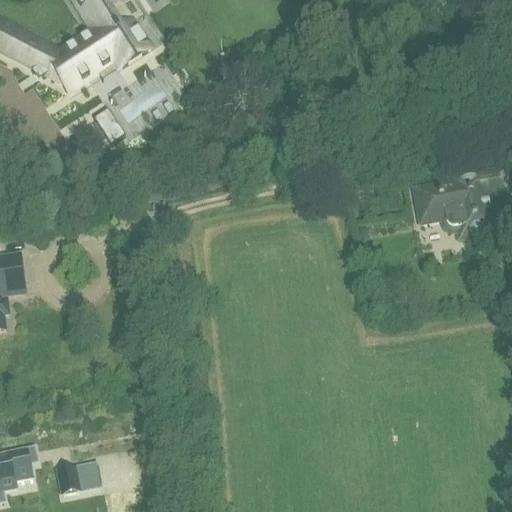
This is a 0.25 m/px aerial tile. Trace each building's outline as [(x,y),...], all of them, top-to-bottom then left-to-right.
[(67,93),(96,75),(93,69),(109,58),(117,72),(148,52),(132,26),(119,34),(110,19),(121,12),(115,2),(116,2),(115,0),(72,0),(93,33),(57,57),(0,27),(0,54),(39,74),(42,68),(48,64),(67,93)] [(108,112),(94,122),(111,148),(126,139),(108,112)] [(445,231),(446,233),(448,233),(450,234),(451,235),(453,235),(455,234),(465,233),(466,240),(494,235),(488,199),(500,197),(496,174),(456,181),(457,185),(414,193),(420,226),(441,223),(442,225),(442,227),(443,229),(444,230),(445,231)] [(0,333),(5,333),(4,318),(9,318),(7,303),(1,304),(0,292),(0,285),(23,283),(20,258),(0,260),(0,333)] [(0,492),(0,495),(4,494),(17,492),(15,485),(33,481),(30,468),(27,453),(0,458),(0,492)] [(75,472),(74,472),(58,475),(63,498),(79,495),(75,472)] [(143,511),(142,496),(81,501),(81,511),(143,511)]
